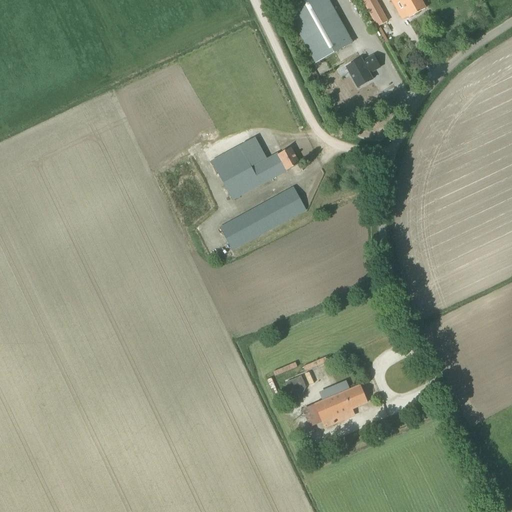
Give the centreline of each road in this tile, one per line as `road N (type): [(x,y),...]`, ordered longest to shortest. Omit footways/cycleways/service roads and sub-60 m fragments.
road 1 (unclassified): [(492,511),(398,315),(376,224),(387,155),(417,97),(463,48),(511,18)]
road 2 (track): [(387,155),(329,148),(252,0)]
